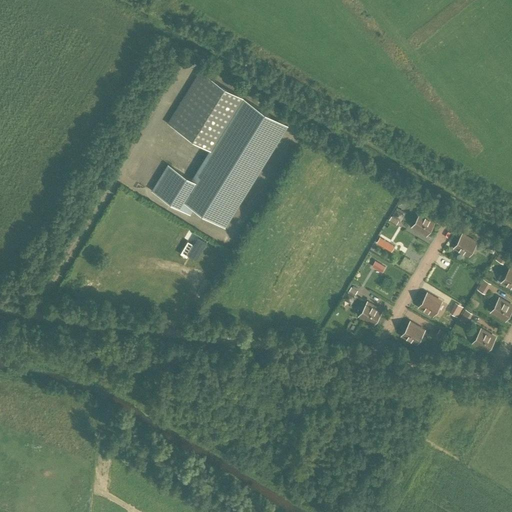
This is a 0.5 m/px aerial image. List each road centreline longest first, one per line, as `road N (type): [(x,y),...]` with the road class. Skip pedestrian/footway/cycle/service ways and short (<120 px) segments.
road 1 (track): [(388,362),(0,308)]
road 2 (unknown): [(372,359),(450,218)]
road 3 (track): [(511,379),(388,362)]
